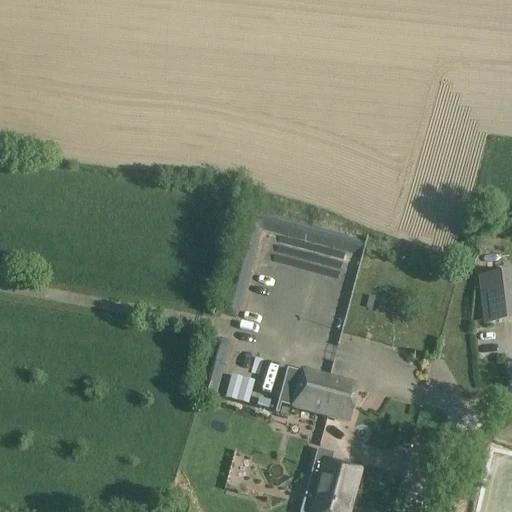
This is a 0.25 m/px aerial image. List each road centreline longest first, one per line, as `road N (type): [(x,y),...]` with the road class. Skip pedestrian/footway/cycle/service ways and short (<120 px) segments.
road 1 (unknown): [(215,330),(0,291)]
road 2 (residential): [(418,511),(440,457),(461,432),(511,402)]
